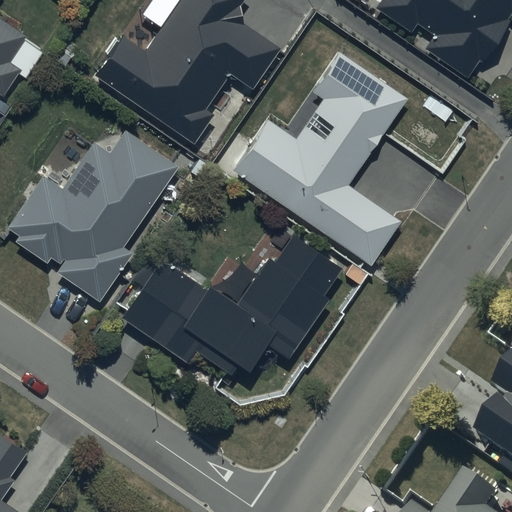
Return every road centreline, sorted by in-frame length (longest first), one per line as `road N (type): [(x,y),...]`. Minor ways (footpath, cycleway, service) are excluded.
road 1 (residential): [(511,186),(283,511)]
road 2 (residential): [(260,511),(0,333)]
